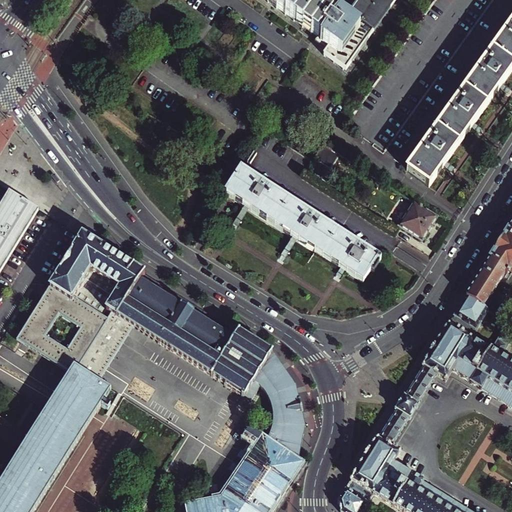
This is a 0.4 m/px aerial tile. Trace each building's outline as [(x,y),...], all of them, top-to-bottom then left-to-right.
[(337,19),(311,0),(264,0),(322,41),(320,43),(328,49),(323,56),(346,72),(397,0),(359,0),(344,22),(339,17),(337,19)] [(511,71),(511,25),(408,171),(429,187),(511,71)] [(323,146),(314,159),(331,170),(340,156),(323,146)] [(241,172),(226,196),(364,282),(379,259),(241,172)] [(10,192),(0,207),(0,275),(40,210),(10,192)] [(438,219),(414,204),(400,226),(423,241),(438,219)] [(466,300),(482,309),(506,272),(511,275),(511,226),(509,231),(508,230),(489,261),(490,262),(466,300)] [(50,289),(38,310),(17,341),(70,374),(39,424),(0,485),(0,511),(34,511),(112,390),(100,383),(78,369),(112,315),(134,328),(251,402),(260,387),(275,405),(280,426),(276,443),(271,451),(268,449),(257,465),(245,481),(225,508),(188,511),(269,511),(299,465),(305,426),(296,388),(274,356),(238,333),(234,340),(226,336),(141,282),(145,275),(84,236),(50,289)] [(511,339),(511,327),(506,325),(490,352),(470,340),(487,313),(482,309),(466,300),(436,346),(434,349),(430,355),(430,356),(429,358),(424,366),(422,368),(423,369),(405,398),(404,397),(396,411),(397,412),(379,441),(378,440),(376,442),(377,442),(372,450),(371,450),(369,453),(369,452),(365,459),(364,462),(338,503),(340,511),(511,511),(511,365),(501,358),(511,339)] [(100,383),(134,328),(112,315),(78,369),(100,383)] [(231,329),(226,336),(234,340),(238,333),(231,329)] [(245,481),(257,465),(240,476),(245,481)]
